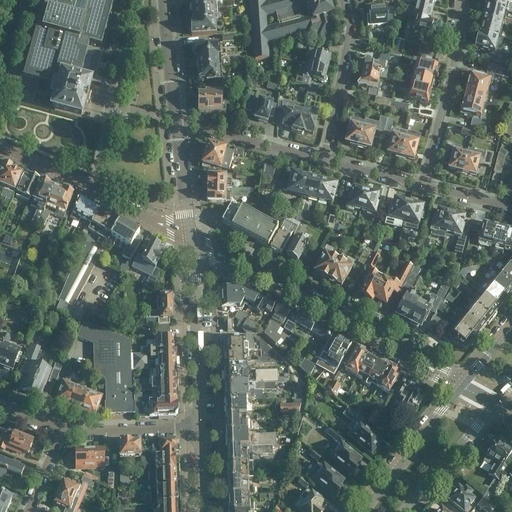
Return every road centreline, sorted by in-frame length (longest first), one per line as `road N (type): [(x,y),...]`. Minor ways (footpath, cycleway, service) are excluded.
road 1 (secondary): [(466,388),(190,240)]
road 2 (secondary): [(190,240),(0,148)]
road 3 (tertiary): [(200,429),(190,240)]
road 4 (residential): [(426,183),(460,0)]
road 5 (residential): [(325,158),(350,40),(345,0)]
road 6 (tertiary): [(466,388),(364,511)]
road 7 (residential): [(325,158),(176,122)]
road 8 (tertiary): [(405,511),(492,401)]
road 9 (residential): [(63,432),(200,429)]
road 10 (tertiary): [(176,122),(164,0)]
